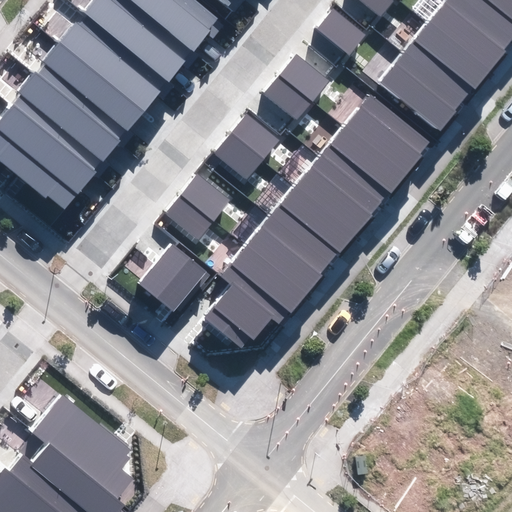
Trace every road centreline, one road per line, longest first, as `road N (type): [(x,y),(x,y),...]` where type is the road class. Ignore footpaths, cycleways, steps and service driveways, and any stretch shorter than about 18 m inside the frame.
road 1 (tertiary): [(260,473),(511,162)]
road 2 (residential): [(55,298),(297,0)]
road 3 (residential): [(55,298),(260,473)]
